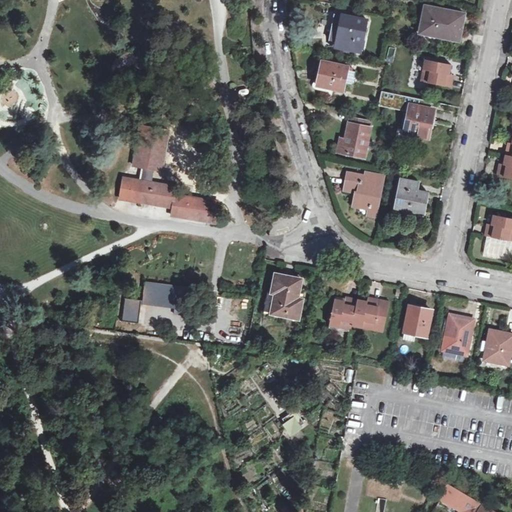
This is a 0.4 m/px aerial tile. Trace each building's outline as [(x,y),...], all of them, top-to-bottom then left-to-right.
[(420,33),(459,41),(465,14),(426,6),(420,33)] [(342,14),(336,43),(352,46),(351,50),(361,52),(368,20),(342,14)] [(138,45),(136,46),(134,48),(118,58),(125,69),(145,55),(138,45)] [(385,61),(392,62),(396,48),(389,46),(385,61)] [(118,58),(114,61),(122,71),(125,69),(118,58)] [(451,87),(454,75),(450,74),(451,64),(425,59),(421,81),(451,87)] [(322,61),(317,85),(326,87),(334,88),(343,90),(345,82),(347,71),(348,66),(322,61)] [(347,71),(345,82),(355,84),(357,73),(347,71)] [(326,87),(324,94),(333,96),(334,88),(326,87)] [(426,139),(432,109),(431,109),(432,101),(382,91),(379,108),(408,114),(403,135),(419,138),(426,139)] [(372,122),(351,118),(346,139),(344,152),(365,156),(372,122)] [(220,202),(175,194),(176,188),(160,185),(160,184),(152,182),(153,175),(154,169),(162,170),(169,130),(140,125),(134,166),(142,167),(140,180),(124,178),(120,198),(173,207),(171,215),(216,223),(220,202)] [(419,138),(403,135),(402,141),(416,144),(418,143),(419,138)] [(346,139),(341,138),(338,150),(344,152),(346,139)] [(511,155),(505,155),(504,164),(500,163),(497,176),(511,178),(511,155)] [(348,173),(347,174),(347,177),(345,186),(356,188),(353,205),(369,208),(368,214),(376,216),(380,199),(384,176),(366,172),(365,176),(348,173)] [(395,207),(423,213),(428,193),(417,191),(419,182),(402,179),(395,207)] [(511,218),(493,215),(491,225),(487,224),(485,235),(511,240),(511,218)] [(275,272),(272,292),(269,291),(266,309),(272,310),(272,312),(298,317),(301,297),(298,297),(301,277),(275,272)] [(175,308),(183,309),(182,315),(191,316),(195,288),(145,282),(142,304),(175,308)] [(358,299),(345,297),(345,301),(335,299),(330,325),(352,329),(353,325),(358,299)] [(358,299),(353,325),(375,329),(380,299),(369,297),(368,301),(358,299)] [(406,332),(426,336),(432,310),(410,306),(405,332),(406,332)] [(450,314),(443,351),(467,355),(474,319),(450,314)] [(511,334),(490,330),(484,360),(509,365),(511,347),(511,334)] [(406,332),(405,340),(425,344),(426,336),(406,332)] [(296,411),(281,421),(291,436),(306,426),(296,411)] [(480,511),(485,504),(448,483),(441,496),(468,510),(470,511),(480,511)]
